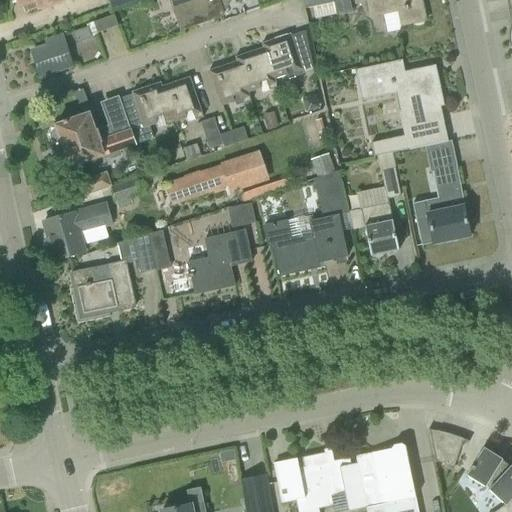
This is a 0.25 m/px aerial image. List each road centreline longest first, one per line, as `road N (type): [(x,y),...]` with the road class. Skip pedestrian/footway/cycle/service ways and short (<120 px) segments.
road 1 (residential): [(37,368),(511,268)]
road 2 (residential): [(57,461),(381,393),(460,399),(500,414)]
road 3 (residential): [(0,107),(290,11)]
road 4 (residential): [(511,217),(465,0)]
road 5 (tertiary): [(37,368),(0,173)]
